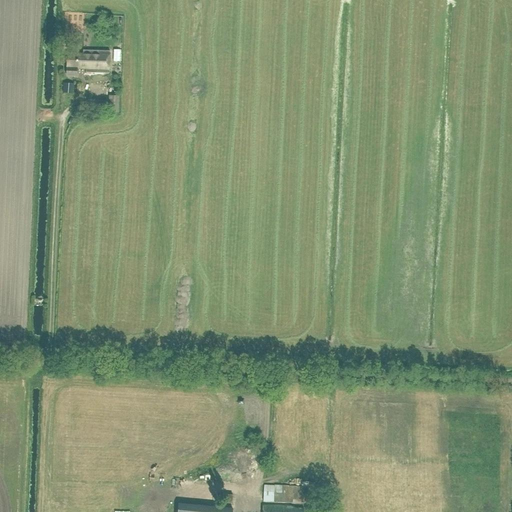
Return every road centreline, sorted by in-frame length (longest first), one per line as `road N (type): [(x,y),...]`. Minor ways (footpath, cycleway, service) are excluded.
road 1 (track): [(0,360),(511,380)]
road 2 (track): [(48,363),(58,49)]
road 3 (track): [(264,372),(255,511)]
